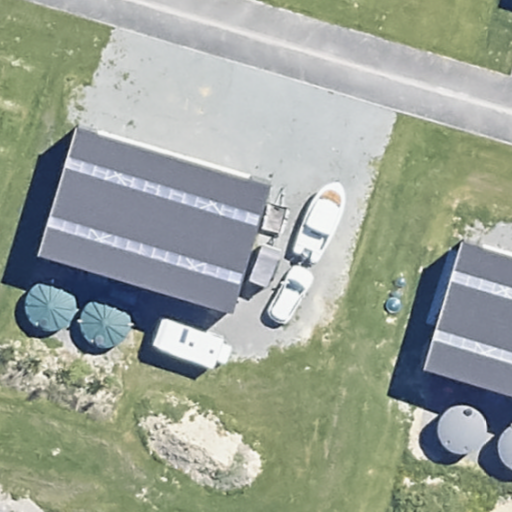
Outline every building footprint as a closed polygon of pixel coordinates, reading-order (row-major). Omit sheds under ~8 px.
[(37,256),(233,315),(273,182),(76,126),(37,256)] [(511,253),(461,239),(421,369),(511,396),(511,253)] [(45,282),(37,285),(31,291),(28,299),(26,306),(28,314),(32,321),(38,327),(45,330),(53,331),(61,329),(68,325),(73,319),(76,311),(77,302),(74,294),(69,287),(62,283),(53,281),(45,282)] [(99,298),(91,302),(85,308),(82,315),(80,323),(82,331),(86,338),(92,343),(99,347),(107,347),(115,346),(122,341),(127,335),(130,327),(131,319),(128,311),(123,304),(116,299),(107,297),(99,298)] [(455,405),(448,409),(442,415),(438,422),(437,430),(439,438),(443,445),(448,451),(456,454),(464,455),(472,453),(479,449),(484,443),(487,435),(487,426),(485,418),(479,411),(472,406),(464,404),(455,405)] [(511,425),(509,427),(503,433),(499,441),(498,448),(500,456),(503,463),(509,469),(511,469),(511,425)]
